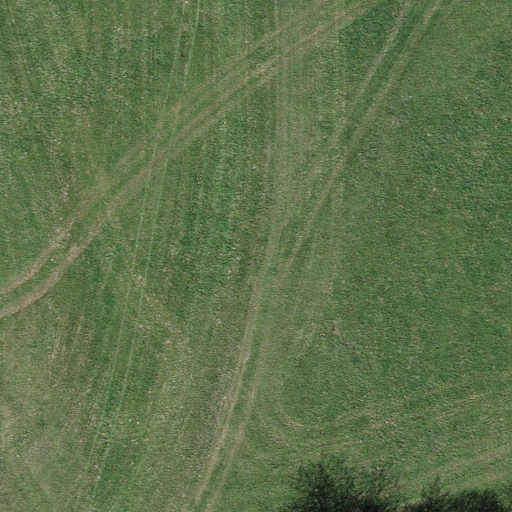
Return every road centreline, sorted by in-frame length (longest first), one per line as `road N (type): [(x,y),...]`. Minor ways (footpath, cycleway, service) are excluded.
road 1 (track): [(214,511),(249,402),(350,168),(445,0)]
road 2 (track): [(249,402),(281,0)]
